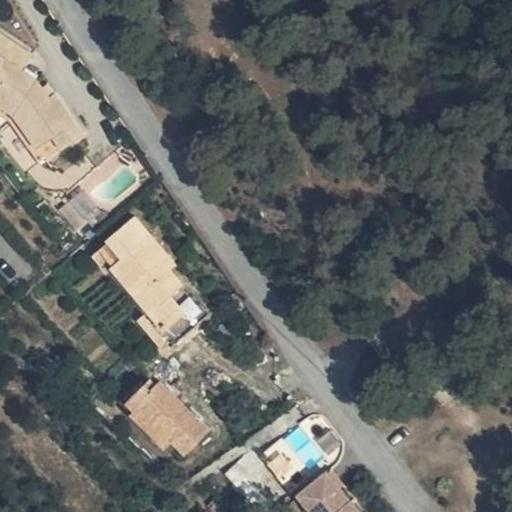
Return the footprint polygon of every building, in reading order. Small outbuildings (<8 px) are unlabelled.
[(31,56),(0,34),(0,109),(17,122),(38,151),(53,140),(61,152),(84,136),(55,97),(50,101),(39,81),(23,71),(31,56)] [(0,109),(0,119),(11,126),(31,156),(38,151),(17,122),(0,109)] [(90,219),(72,198),(59,209),(77,230),(90,219)] [(166,356),(176,347),(185,340),(209,319),(169,273),(175,268),(133,220),(111,238),(106,242),(108,245),(92,258),(106,275),(111,271),(146,313),(137,322),(166,356)] [(212,424),(169,396),(155,386),(153,391),(142,387),(125,413),(133,418),(175,441),(193,455),(212,424)] [(169,451),(175,441),(133,418),(128,425),(169,451)] [(311,484),(308,480),(283,448),(259,467),(287,503),(311,484)] [(300,511),(348,511),(325,483),(296,506),(300,511)]
